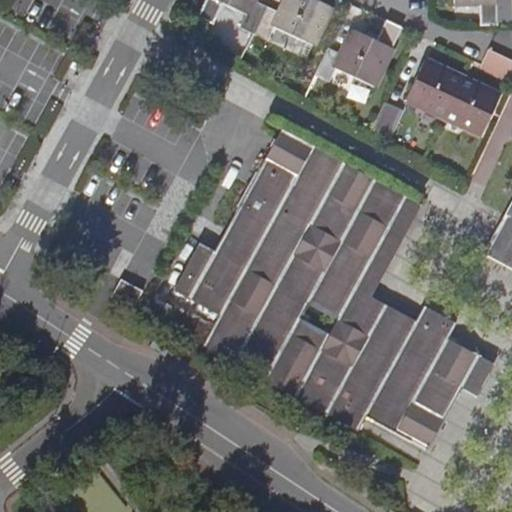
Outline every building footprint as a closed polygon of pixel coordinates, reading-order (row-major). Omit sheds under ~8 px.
[(239,28),(253,35),(266,7),(253,1),(252,0),(203,0),(196,16),(211,23),(221,2),(246,13),(239,28)] [(286,0),(280,14),(266,7),(253,35),(267,41),(274,26),(312,45),(330,6),(316,0),(286,0)] [(458,0),(459,3),(485,4),(486,25),(501,25),(500,0),(458,0)] [(341,54),(328,48),(315,75),(328,81),(335,67),(374,86),(402,27),(387,19),(378,40),(353,29),(341,54)] [(483,65),(510,78),(511,73),(511,61),(490,51),(483,65)] [(405,98),(445,117),(463,79),(424,60),(405,98)] [(502,98),(463,79),(445,117),(483,136),(502,98)] [(400,110),(386,103),(373,131),(387,138),(400,110)] [(204,242),(168,305),(214,329),(204,346),(358,430),(361,427),(367,414),(429,448),(445,418),(432,411),(444,388),(458,396),(462,389),(477,397),(496,364),(449,338),(457,324),(426,307),(417,322),(372,297),(422,206),(304,141),(283,129),(241,206),(238,210),(256,220),(250,230),(257,234),(254,240),(242,262),(217,249),(204,242)] [(511,204),(505,216),(500,225),(485,253),(511,267),(511,204)] [(238,210),(217,249),(242,262),(254,240),(257,234),(250,230),(256,220),(238,210)] [(432,411),(445,418),(458,396),(444,388),(432,411)]
